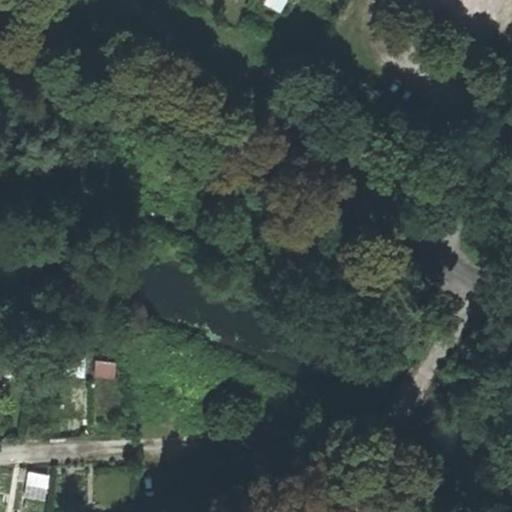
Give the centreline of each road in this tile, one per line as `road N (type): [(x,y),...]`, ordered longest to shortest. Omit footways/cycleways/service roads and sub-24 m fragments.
road 1 (unclassified): [(18,0),(147,91),(511,296)]
road 2 (track): [(361,436),(0,455)]
